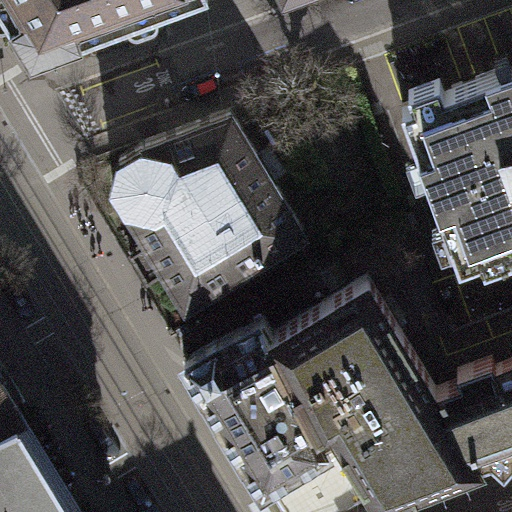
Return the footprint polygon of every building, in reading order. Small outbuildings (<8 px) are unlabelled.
[(1,0),(30,47),(161,0),(1,0)] [(414,132),(457,258),(479,249),(483,259),(508,249),(506,241),(511,239),(511,61),(444,88),(439,75),(411,86),(415,97),(403,102),(414,132)] [(112,182),(184,300),(304,226),(232,106),(118,149),(112,182)] [(436,379),(367,269),(267,329),(328,440),(262,483),(278,511),(342,511),(484,456),(436,379)] [(267,329),(259,314),(185,354),(262,483),(328,440),(267,329)] [(511,350),(495,356),(492,348),(454,361),(458,372),(436,379),(484,456),(493,453),(504,465),(511,455),(511,350)] [(0,376),(0,413),(17,405),(0,376)] [(82,511),(17,405),(0,413),(0,511),(82,511)]
